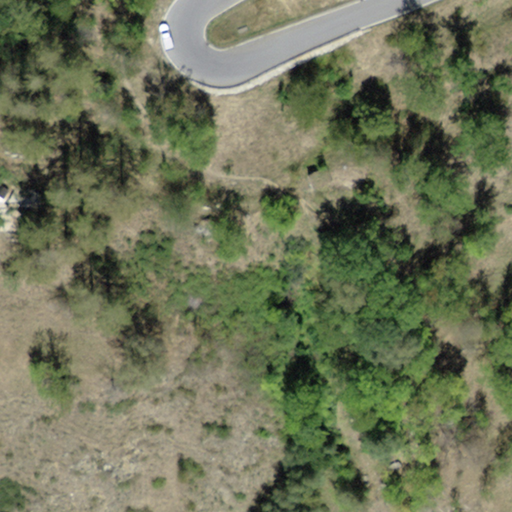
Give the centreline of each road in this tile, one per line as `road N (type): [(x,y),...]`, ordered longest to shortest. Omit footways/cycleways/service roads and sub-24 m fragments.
road 1 (track): [(176,107),(461,249),(511,237)]
road 2 (tertiary): [(397,0),(226,68),(184,54),(181,27),(202,0)]
